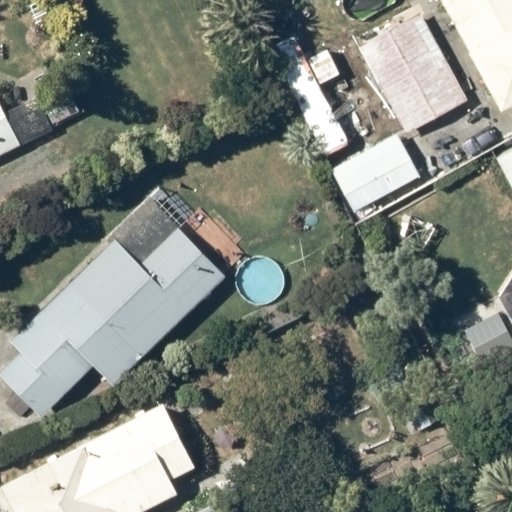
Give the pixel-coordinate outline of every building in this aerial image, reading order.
[(511,0),(453,0),(511,100),(511,0)] [(471,98),(420,2),(359,35),(410,130),(471,98)] [(310,57),(300,35),(278,45),(328,150),(361,135),(333,77),(346,71),(333,45),(310,57)] [(0,145),(26,130),(3,92),(0,94),(0,145)] [(424,174),(402,131),(335,166),(357,209),(424,174)] [(511,147),(499,154),(511,178),(511,147)] [(236,268),(161,191),(14,332),(28,346),(6,367),(48,411),(102,359),(121,379),(236,268)] [(206,460),(174,397),(0,483),(0,500),(5,511),(135,511),(136,511),(184,488),(177,474),(206,460)] [(225,511),(217,496),(188,511),(225,511)]
